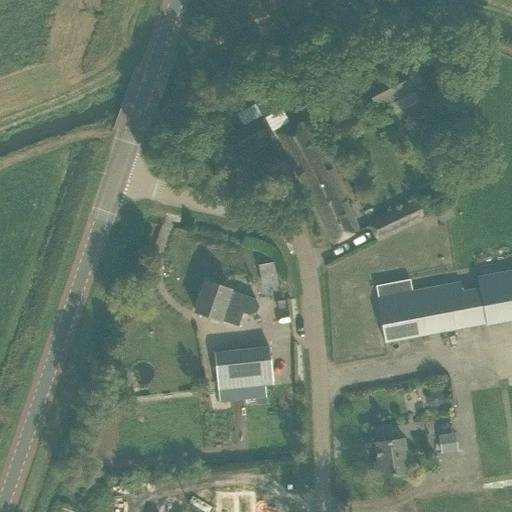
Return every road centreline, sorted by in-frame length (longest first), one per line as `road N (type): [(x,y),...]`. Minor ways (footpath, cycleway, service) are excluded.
road 1 (unclassified): [(323,511),(307,251),(293,235),(234,212),(118,188)]
road 2 (tertiary): [(4,511),(118,188)]
road 3 (tertiary): [(118,188),(177,0)]
